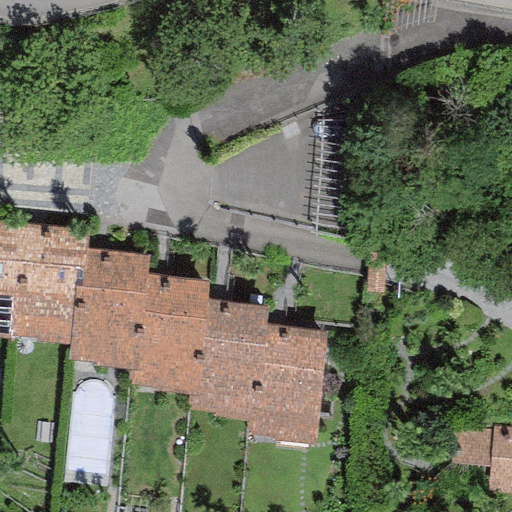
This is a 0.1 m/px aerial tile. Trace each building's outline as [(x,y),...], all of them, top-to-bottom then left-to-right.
[(0,321),(6,322),(18,214),(0,212),(0,321)] [(6,322),(70,329),(79,240),(86,241),(88,222),(18,214),(6,322)] [(143,264),(148,247),(86,241),(79,240),(70,329),(69,344),(95,347),(95,350),(127,352),(138,352),(143,264)] [(206,293),(208,268),(143,264),(138,352),(127,352),(126,371),(152,373),(152,376),(188,378),(201,379),(206,293)] [(265,294),(206,293),(201,379),(188,378),(186,394),(214,396),(214,401),(253,405),(261,405),(266,317),(265,294)] [(320,320),(266,317),(261,405),(253,405),(252,417),(276,419),(276,424),(314,426),(320,320)] [(432,455),(486,459),(490,403),(436,399),(432,455)] [(511,488),(511,404),(490,403),(486,459),(483,486),(511,488)]
